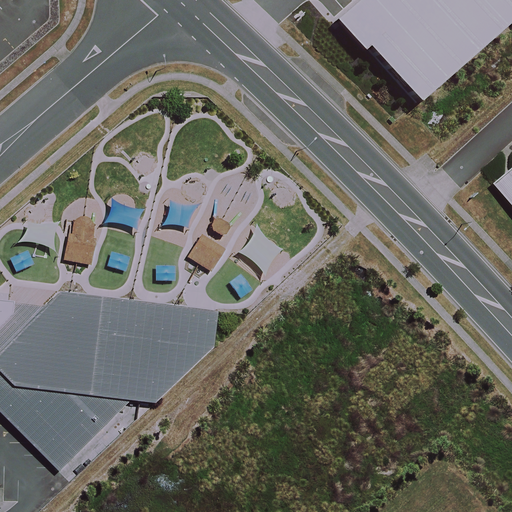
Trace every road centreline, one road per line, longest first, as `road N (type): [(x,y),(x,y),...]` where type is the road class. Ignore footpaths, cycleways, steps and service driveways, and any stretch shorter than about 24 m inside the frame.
road 1 (secondary): [(179,0),(217,28),(511,331)]
road 2 (unclassified): [(0,150),(176,0)]
road 3 (unknown): [(396,211),(511,113)]
